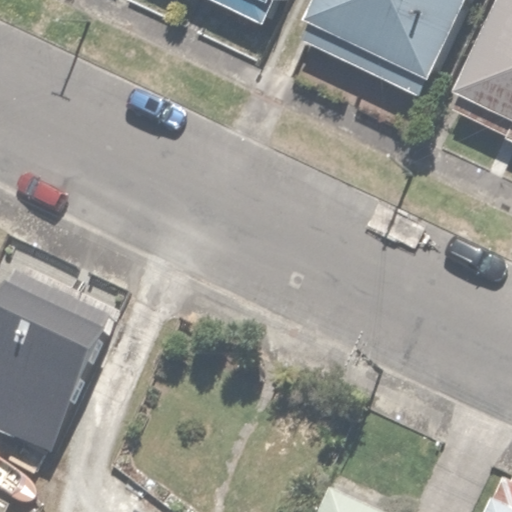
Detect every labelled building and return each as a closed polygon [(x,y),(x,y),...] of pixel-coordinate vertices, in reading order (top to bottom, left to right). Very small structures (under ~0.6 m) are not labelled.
[(250,0),(275,12),(280,0),(250,0)] [(335,0),(321,30),(437,87),(479,0),(335,0)] [(511,0),(510,0),(459,103),(511,129),(511,0)] [(0,420),(61,447),(120,311),(27,271),(0,334),(0,420)] [(511,511),(511,475),(493,511),(511,511)] [(394,511),(341,485),(328,511),(394,511)]
